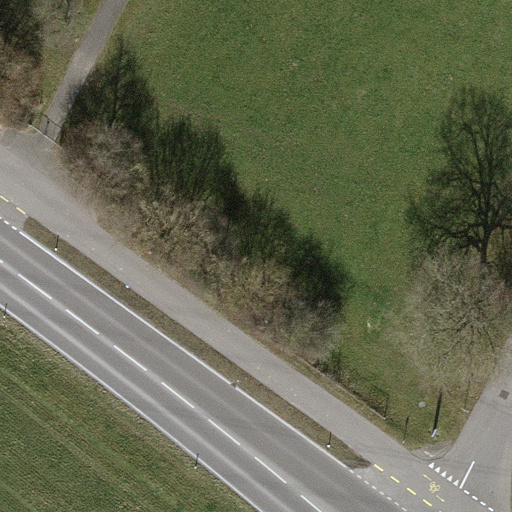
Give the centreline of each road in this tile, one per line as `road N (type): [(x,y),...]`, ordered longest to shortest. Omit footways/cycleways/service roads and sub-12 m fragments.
road 1 (primary): [(0,260),(333,511)]
road 2 (residential): [(511,396),(449,511)]
